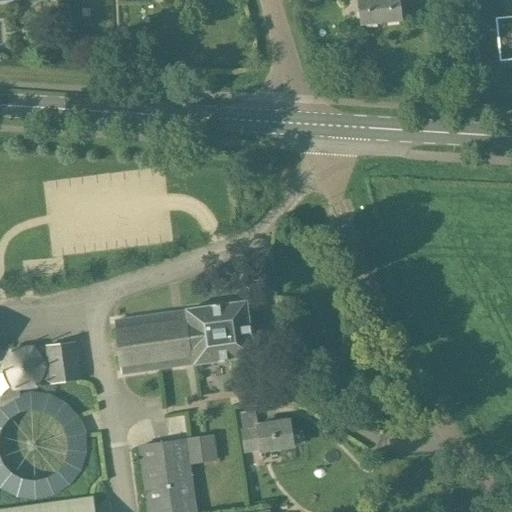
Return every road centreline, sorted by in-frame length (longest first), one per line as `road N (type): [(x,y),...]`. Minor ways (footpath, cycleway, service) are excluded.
road 1 (residential): [(507,511),(396,342),(313,125)]
road 2 (tertiary): [(313,125),(0,105)]
road 3 (tertiary): [(313,125),(511,137)]
road 4 (unclassified): [(313,125),(269,0)]
